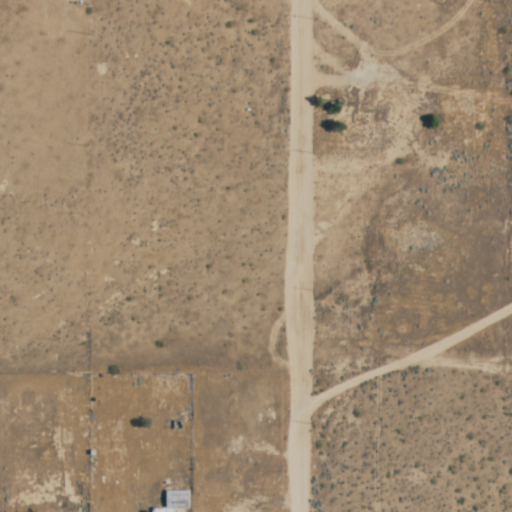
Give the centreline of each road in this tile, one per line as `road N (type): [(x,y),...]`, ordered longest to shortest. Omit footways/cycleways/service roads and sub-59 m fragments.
road 1 (track): [(300,511),(306,0)]
road 2 (track): [(300,411),(511,306)]
road 3 (track): [(306,6),(375,57),(429,39),(469,0)]
